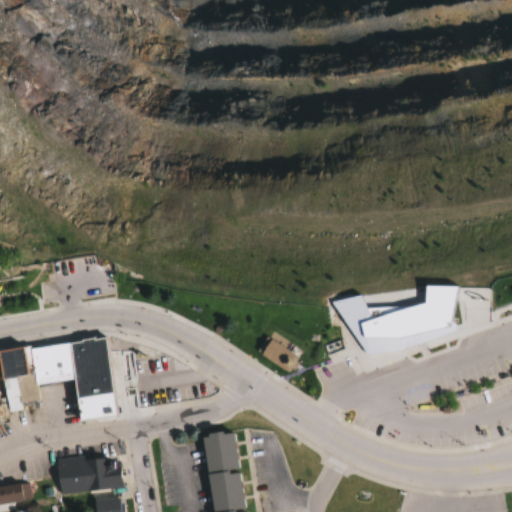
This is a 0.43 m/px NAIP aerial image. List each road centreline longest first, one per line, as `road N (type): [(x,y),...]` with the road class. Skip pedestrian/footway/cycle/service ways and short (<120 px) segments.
road 1 (primary): [(0,331),(128,322),(163,333),(344,445),(391,464),(435,477),(511,467)]
road 2 (residential): [(0,448),(49,434),(172,423),(227,408),(251,388)]
